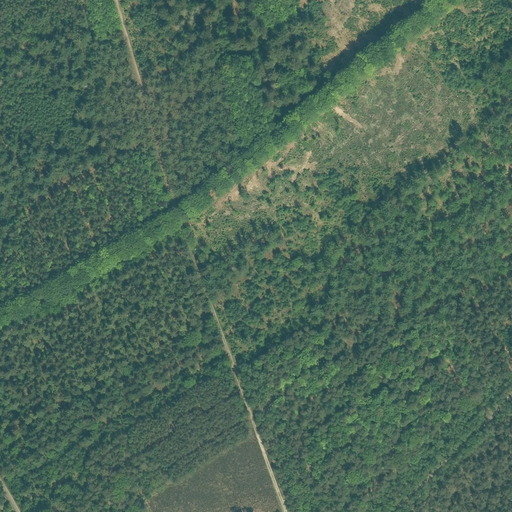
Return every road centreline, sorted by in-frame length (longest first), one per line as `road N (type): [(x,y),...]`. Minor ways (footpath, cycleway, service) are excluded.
road 1 (track): [(447,0),(179,214),(0,315)]
road 2 (track): [(232,365),(117,0)]
road 3 (track): [(391,511),(511,396)]
road 4 (track): [(285,509),(232,365)]
